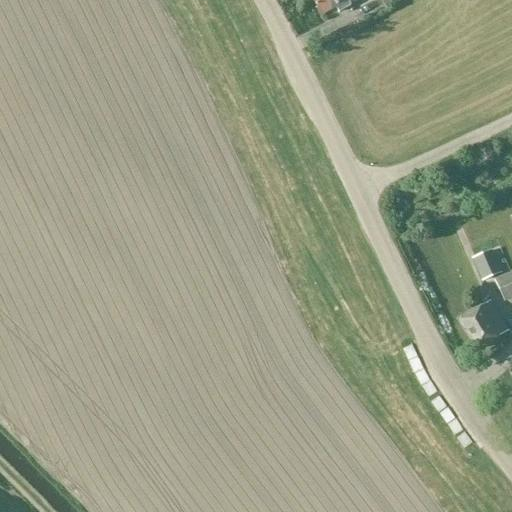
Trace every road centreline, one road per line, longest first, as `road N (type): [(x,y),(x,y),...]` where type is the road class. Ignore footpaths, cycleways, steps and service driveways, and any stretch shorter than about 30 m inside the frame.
road 1 (tertiary): [(511,469),(427,342),(263,0)]
road 2 (unknown): [(511,128),(370,220)]
